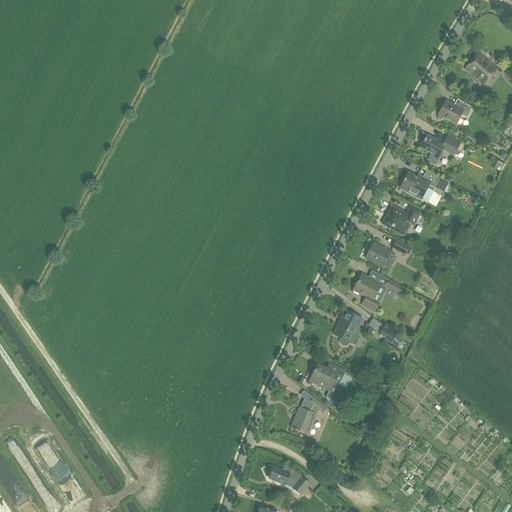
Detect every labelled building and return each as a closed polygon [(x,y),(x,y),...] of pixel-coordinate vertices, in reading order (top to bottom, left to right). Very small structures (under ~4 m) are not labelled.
[(465,69),(484,85),(497,69),(479,53),(465,69)] [(457,99),(454,105),(446,101),(438,115),(455,124),(460,115),(467,118),(472,107),(457,99)] [(506,136),(510,131),(511,132),(511,130),(511,127),(509,124),(502,132),(506,136)] [(426,139),(421,148),(432,154),(429,159),(436,163),(439,158),(443,158),(443,150),(454,155),(460,144),(447,138),(443,145),(428,137),(426,139)] [(499,156),(504,159),(507,154),(502,151),(499,156)] [(496,160),(493,167),(501,172),(505,165),(496,160)] [(409,174),(401,189),(422,200),(426,202),(428,201),(435,188),(443,193),(449,182),(427,170),(422,180),(409,174)] [(411,206),(407,214),(414,218),(412,221),(416,223),(422,211),(411,206)] [(414,218),(407,214),(393,207),(384,224),(404,235),(412,221),(414,218)] [(393,248),(406,254),(409,247),(397,241),(393,248)] [(366,258),(383,267),(391,252),(374,243),(366,258)] [(354,290),(368,298),(364,305),(375,311),(380,303),(374,300),(382,284),(362,274),(354,290)] [(385,286),(399,293),(403,287),(389,280),(385,286)] [(338,325),(333,334),(351,344),(356,346),(360,336),(356,334),(359,328),(358,328),(363,319),(345,310),(337,325),(338,325)] [(368,325),(378,333),(378,334),(391,343),(399,350),(404,342),(396,336),(384,326),(373,318),(368,325)] [(318,365),(309,381),(330,391),(335,381),(339,384),(340,383),(343,385),(349,373),(330,363),(327,369),(318,365)] [(291,428),(309,435),(317,416),(316,415),(318,410),(322,413),(326,408),(314,399),(310,403),(305,399),(301,409),(299,408),(291,428)] [(343,413),(341,417),(349,423),(351,420),(343,413)] [(417,433),(412,439),(416,442),(422,436),(417,433)] [(0,466),(0,476),(7,489),(20,481),(8,461),(0,466)] [(269,479),(285,485),(285,487),(289,488),(290,487),(292,487),(300,494),(301,493),(307,487),(310,483),(301,476),(301,477),(292,470),(284,467),(282,470),(273,467),(269,479)]
